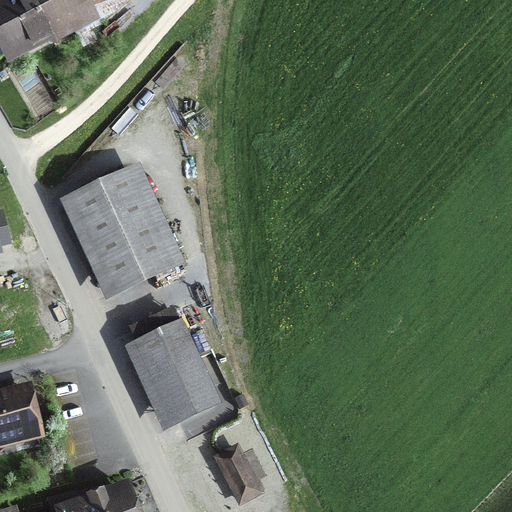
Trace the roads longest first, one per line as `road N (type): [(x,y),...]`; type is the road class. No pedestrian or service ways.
road 1 (unclassified): [(179,511),(0,137)]
road 2 (track): [(15,164),(107,90),(185,0)]
